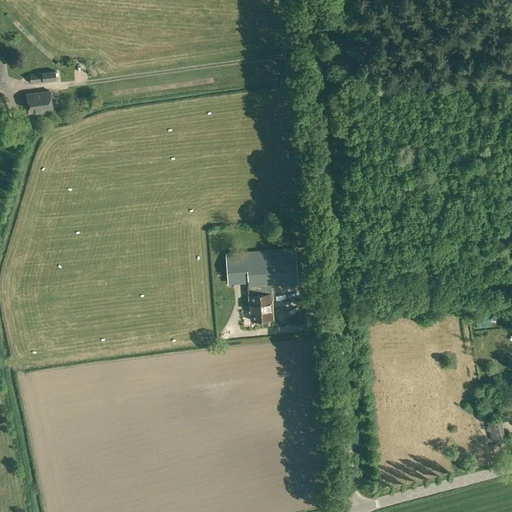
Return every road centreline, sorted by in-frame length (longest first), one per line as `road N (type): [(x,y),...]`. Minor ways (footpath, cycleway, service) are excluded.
road 1 (unclassified): [(352,510),(312,0)]
road 2 (tertiary): [(352,510),(511,467)]
